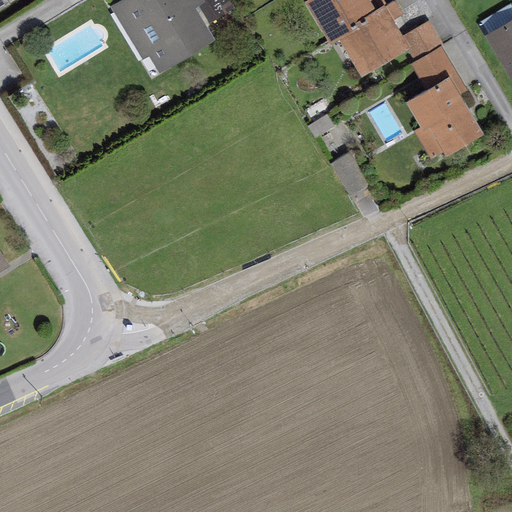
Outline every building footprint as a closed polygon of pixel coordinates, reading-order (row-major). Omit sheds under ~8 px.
[(202,0),(128,0),(111,10),(142,62),(149,59),(159,76),(214,43),(194,11),(205,4),(202,0)] [(366,0),(314,0),(305,6),(330,46),(339,41),(351,33),(348,28),(374,12),(366,0)] [(382,7),(374,12),(348,28),(351,33),(339,41),(362,78),(407,50),(409,50),(402,39),(382,7)] [(511,21),(484,38),(511,84),(511,21)] [(428,22),(402,39),(409,50),(407,50),(415,63),(441,47),(444,46),(428,22)] [(415,63),(410,66),(426,93),(449,80),(458,96),(466,91),(441,47),(415,63)] [(426,93),(406,105),(421,130),(415,133),(431,159),(442,152),(446,159),(483,137),(458,96),(449,80),(426,93)] [(334,128),(326,116),(307,127),(315,139),(334,128)] [(350,153),(329,166),(350,199),(370,187),(350,153)] [(0,266),(8,261),(0,248),(0,266)]
